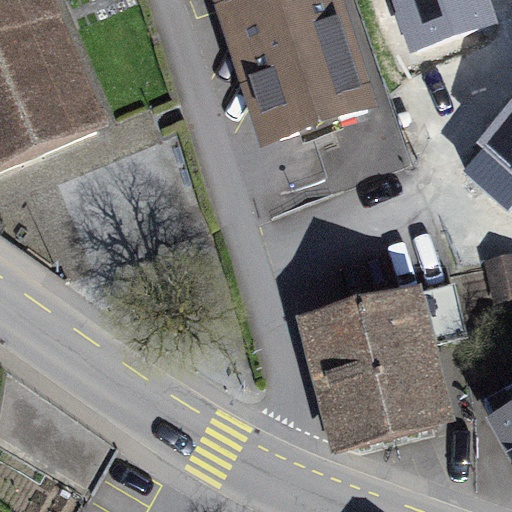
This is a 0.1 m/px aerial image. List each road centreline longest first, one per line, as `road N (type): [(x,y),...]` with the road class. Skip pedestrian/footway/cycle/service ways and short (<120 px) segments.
road 1 (residential): [(273,476),(290,436),(291,403),(163,0)]
road 2 (primary): [(0,302),(221,450)]
